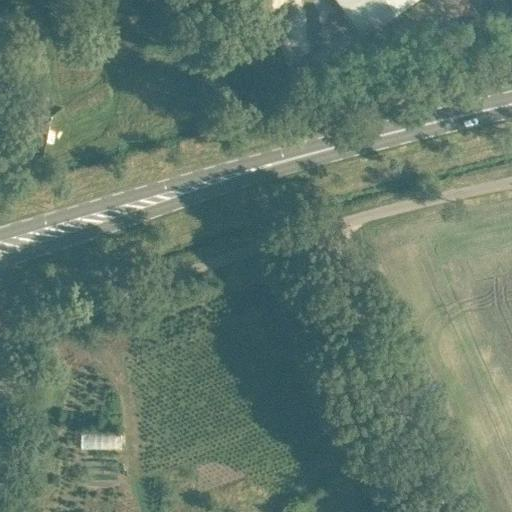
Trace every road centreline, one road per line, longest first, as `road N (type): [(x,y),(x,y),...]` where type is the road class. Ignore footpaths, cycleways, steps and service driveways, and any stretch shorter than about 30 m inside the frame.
road 1 (unclassified): [(0,341),(245,251),(511,182)]
road 2 (tertiary): [(0,261),(351,142)]
road 3 (tertiary): [(351,142),(317,144),(0,234)]
road 4 (track): [(327,227),(442,511)]
road 5 (tertiary): [(351,142),(511,103)]
